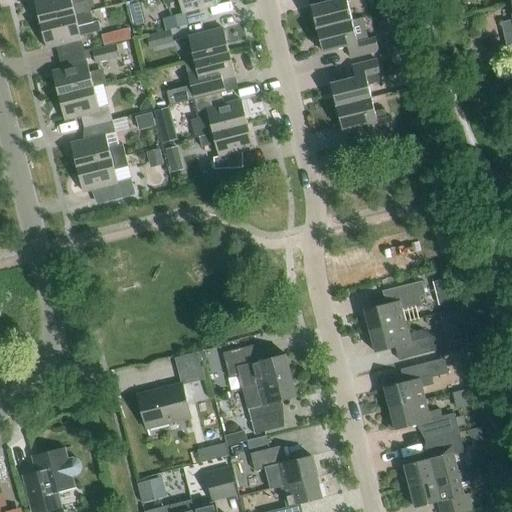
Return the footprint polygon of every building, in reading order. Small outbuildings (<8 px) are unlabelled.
[(36,0),(34,1),(40,24),(90,12),(90,9),(87,0),(36,0)] [(162,0),(164,5),(179,1),(182,14),(217,5),(215,0),(162,0)] [(317,29),(352,21),(346,0),(335,0),(335,1),(311,7),(317,29)] [(511,3),(509,4),(511,15),(511,20),(501,23),(506,47),(511,45),(511,3)] [(90,12),(40,24),(46,48),(81,40),(78,26),(93,22),(90,12)] [(362,18),(352,21),(317,29),(322,52),(347,46),(350,58),(378,51),(375,38),(368,40),(362,18)] [(111,33),(114,44),(135,38),(132,28),(111,33)] [(194,62),(229,53),(223,29),(188,38),(194,62)] [(146,36),(150,49),(173,43),(170,30),(146,36)] [(115,45),(92,50),(95,63),(118,58),(115,45)] [(221,93),(218,81),(235,77),(229,53),(194,62),(195,62),(185,65),(190,86),(166,92),(170,106),(194,100),(221,93)] [(355,78),(331,84),(336,107),(371,98),(368,85),(381,82),(379,73),(380,73),(377,60),(352,66),(355,78)] [(99,75),(91,77),(87,64),(52,72),(58,96),(93,87),(102,85),(99,75)] [(93,87),(58,96),(65,120),(81,116),(84,128),(112,121),(109,109),(108,105),(99,108),(93,87)] [(194,100),(197,114),(198,119),(191,121),(195,138),(199,137),(248,125),(241,101),(224,105),(221,93),(194,100)] [(367,124),(370,136),(394,130),(391,117),(387,118),(385,109),(375,112),(371,98),(336,107),(342,130),(367,124)] [(159,110),(164,132),(176,129),(170,107),(159,110)] [(155,126),(152,112),(134,116),(137,130),(155,126)] [(109,148),(105,134),(115,131),(112,121),(84,128),(87,140),(71,144),(77,168),(125,156),(122,145),(109,148)] [(202,147),(215,144),(219,157),(214,158),(214,170),(243,168),(242,152),(254,149),(248,125),(199,137),(202,147)] [(168,161),(177,159),(174,148),(165,150),(168,161)] [(151,166),(164,163),(161,149),(147,152),(151,166)] [(77,168),(83,192),(100,188),(104,203),(135,195),(131,178),(118,182),(115,170),(128,167),(125,156),(77,168)] [(422,307),(419,297),(425,296),(422,281),(387,290),(390,303),(364,310),(370,331),(405,323),(402,312),(422,307)] [(407,358),(432,352),(439,350),(436,338),(422,330),(408,334),(405,323),(370,331),(375,353),(404,346),(407,358)] [(238,376),(242,388),(291,376),(285,354),(264,360),(260,344),(223,353),(229,378),(238,376)] [(205,380),(198,353),(174,359),(181,385),(205,380)] [(412,380),(384,388),(390,409),(425,400),(421,388),(433,385),(432,378),(448,374),(444,359),(409,368),(412,380)] [(291,376),(242,388),(247,410),(248,410),(254,435),(284,427),(277,402),(296,398),(291,376)] [(138,396),(146,428),(190,417),(182,386),(138,396)] [(440,409),(428,412),(425,400),(390,409),(392,416),(387,417),(386,419),(389,430),(391,431),(395,430),(395,431),(422,424),(426,441),(459,433),(454,413),(442,417),(440,409)] [(229,433),(231,442),(249,439),(248,429),(229,433)] [(404,465),(404,466),(400,467),(399,469),(402,480),(404,481),(408,480),(410,487),(459,474),(454,455),(464,452),(459,433),(426,441),(431,458),(404,465)] [(207,461),(227,456),(224,440),(206,444),(205,449),(207,461)] [(277,466),(282,486),(317,477),(311,456),(284,463),(280,446),(251,454),(255,471),(277,466)] [(64,449),(33,457),(37,473),(23,477),(32,511),(45,511),(62,508),(58,492),(74,488),(71,478),(76,477),(77,476),(79,475),(79,474),(80,473),(81,472),(82,470),(82,468),(82,467),(82,466),(81,464),(80,463),(79,461),(78,461),(78,460),(77,459),(74,458),(72,458),(66,459),(64,449)] [(212,502),(237,495),(229,467),(204,473),(212,502)] [(410,487),(415,508),(441,502),(443,511),(465,511),(472,510),(468,494),(464,495),(459,474),(410,487)] [(143,499),(169,496),(166,476),(141,479),(143,499)] [(317,477),(282,486),(287,507),(268,511),(302,511),(300,504),(322,499),(317,477)] [(6,511),(1,494),(0,494),(0,511),(20,511),(19,509),(6,511)] [(194,511),(194,508),(191,500),(170,505),(144,511),(143,511),(194,511)] [(217,511),(215,503),(194,508),(194,511),(217,511)]
